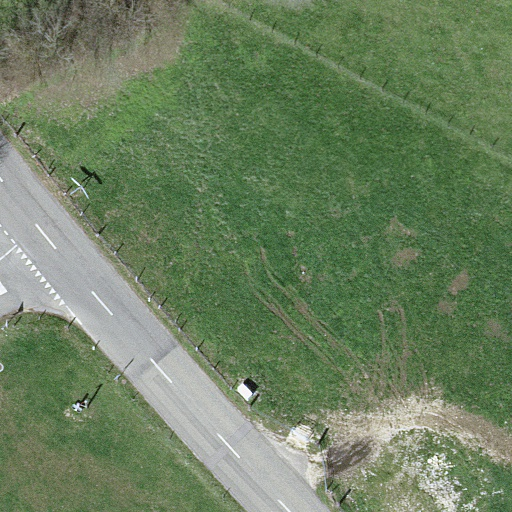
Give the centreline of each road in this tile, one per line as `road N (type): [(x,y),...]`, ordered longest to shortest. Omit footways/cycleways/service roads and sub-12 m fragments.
road 1 (tertiary): [(41,228),(290,511)]
road 2 (track): [(261,482),(321,450),(431,420),(461,423),(511,451)]
